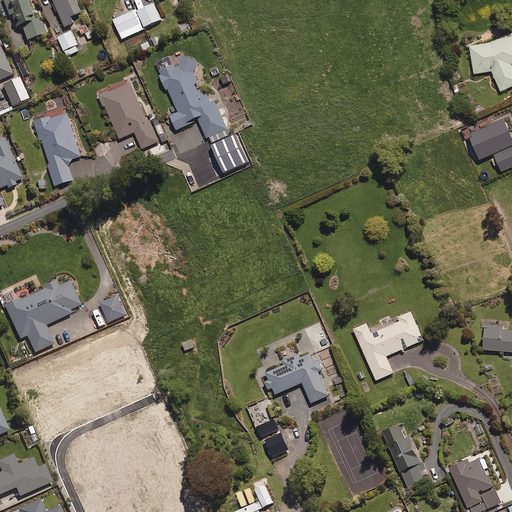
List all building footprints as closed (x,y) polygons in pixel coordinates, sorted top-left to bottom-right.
[(35,20),(28,0),(4,0),(10,15),(13,14),(17,27),(23,25),(27,40),(46,34),(41,18),(35,20)] [(82,12),(77,0),(54,0),(65,27),(75,23),(72,16),(82,12)] [(162,19),(155,3),(138,11),(137,9),(115,20),(123,39),(146,29),(145,27),(162,19)] [(82,35),(86,33),(89,40),(94,37),(87,23),(78,27),(82,35)] [(68,56),(79,51),(77,45),(79,45),(72,31),(59,37),(68,56)] [(511,34),(488,44),(469,46),(472,74),(492,72),(500,91),(511,86),(511,66),(511,64),(511,34)] [(2,45),(0,40),(0,80),(13,75),(0,46),(2,45)] [(149,41),(141,45),(144,52),(153,48),(149,41)] [(178,130),(200,120),(208,138),(211,137),(213,142),(231,134),(216,102),(212,103),(205,88),(199,90),(196,83),(199,82),(195,73),(199,60),(184,56),(181,64),(176,66),(175,63),(159,71),(167,89),(169,89),(180,112),(171,115),(178,130)] [(29,74),(25,60),(18,63),(23,76),(29,74)] [(231,73),(222,77),(225,85),(234,81),(231,73)] [(29,99),(20,78),(4,84),(13,106),(29,99)] [(150,122),(130,81),(101,95),(121,139),(136,132),(144,149),(161,141),(152,121),(150,122)] [(81,157),(69,113),(52,118),(51,117),(35,121),(41,139),(43,139),(56,185),(74,180),(70,165),(74,158),(81,157)] [(511,146),(511,140),(504,120),(469,135),(480,160),(493,154),(495,158),(492,159),(494,165),(498,164),(501,172),(511,167),(511,148),(511,147),(511,146)] [(0,188),(8,185),(9,188),(17,185),(16,182),(23,178),(6,138),(0,140),(0,206),(4,205),(0,195),(0,188)] [(47,179),(38,180),(39,190),(48,190),(47,179)] [(60,286),(57,281),(44,288),(45,290),(21,300),(21,299),(6,306),(21,339),(28,336),(36,353),(55,344),(46,326),(73,314),(71,310),(82,305),(71,281),(60,286)] [(127,315),(119,295),(101,302),(110,322),(127,315)] [(423,340),(411,312),(391,320),(390,316),(379,321),(382,329),(371,334),(367,324),(353,329),(376,381),(393,373),(386,357),(423,340)] [(511,331),(503,331),(503,329),(485,327),(483,350),(511,352),(511,331)] [(196,347),(193,340),(184,343),(187,350),(196,347)] [(314,363),(310,353),(299,358),(298,355),(282,362),(283,365),(266,372),(269,380),(266,382),(269,389),(272,388),(275,395),(302,383),(311,404),(329,396),(318,372),(322,370),(318,361),(314,363)] [(0,408),(0,435),(11,431),(1,408),(0,408)] [(281,440),(272,421),(257,428),(266,447),(281,440)] [(400,473),(420,465),(412,446),(409,439),(405,440),(399,425),(383,432),(400,473)] [(489,442),(486,434),(478,437),(481,445),(489,442)] [(19,465),(15,455),(0,461),(0,465),(0,466),(0,465),(0,505),(3,505),(0,498),(0,495),(17,488),(21,496),(53,482),(46,465),(39,468),(34,458),(19,465)] [(479,493),(493,487),(488,476),(486,477),(479,459),(470,463),(468,460),(449,468),(468,511),(480,511),(486,510),(501,503),(495,490),(480,496),(479,493)] [(275,503),(266,484),(256,489),(261,500),(235,511),(260,511),(259,510),(275,503)] [(205,511),(198,494),(174,505),(177,511),(205,511)]
